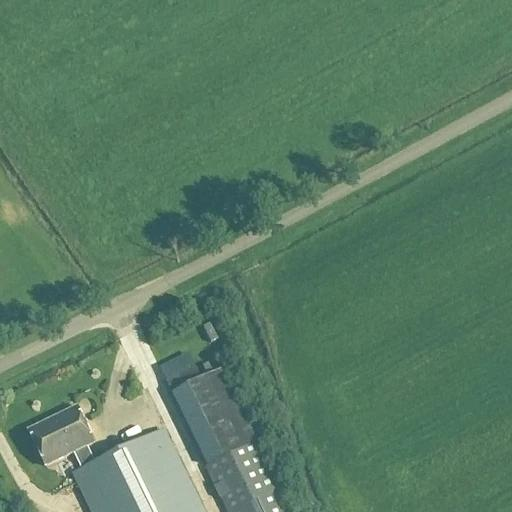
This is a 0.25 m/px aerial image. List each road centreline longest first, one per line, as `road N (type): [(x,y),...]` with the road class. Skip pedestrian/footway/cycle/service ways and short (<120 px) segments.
road 1 (unclassified): [(0,354),(511,92)]
road 2 (track): [(111,297),(213,511)]
